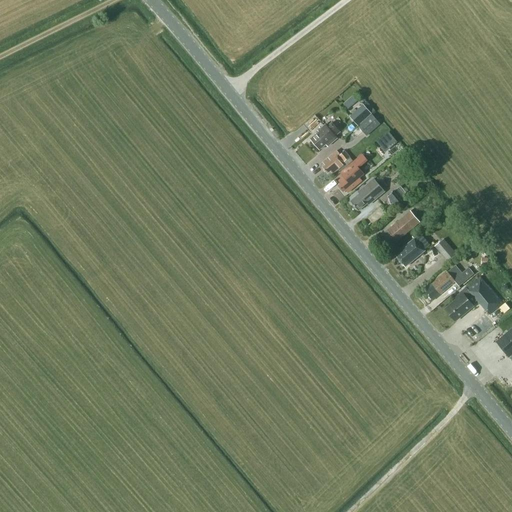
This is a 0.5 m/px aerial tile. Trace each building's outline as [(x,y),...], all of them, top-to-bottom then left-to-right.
[(358,100),(354,95),(345,103),(349,107),(358,100)] [(358,126),(372,114),(363,104),(350,116),(358,126)] [(366,136),(380,124),(372,115),(359,127),(366,136)] [(332,123),(328,127),(326,125),(318,131),(319,132),(311,140),(320,150),(326,145),(328,147),(337,139),(335,136),(340,132),(332,123)] [(385,151),(394,143),(393,142),(397,139),(390,131),(378,141),(385,151)] [(333,174),(346,163),(347,165),(352,161),(349,158),(350,158),(345,151),(339,156),(336,152),(323,163),(325,166),(323,168),(327,174),(330,171),(333,174)] [(364,175),(359,168),(367,160),(363,155),(341,173),(344,177),(339,181),(341,184),(338,186),(343,192),(346,190),(348,193),(362,181),(360,179),(364,175)] [(385,192),(379,185),(381,183),(376,178),(358,192),(360,194),(351,202),(359,211),(367,204),(369,205),(385,192)] [(395,206),(404,199),(402,196),(406,193),(401,186),(388,197),(395,206)] [(420,222),(417,218),(420,216),(417,212),(414,215),(411,211),(388,230),(383,234),(385,237),(382,239),(387,245),(390,243),(392,245),(397,241),(420,222)] [(395,255),(405,267),(425,251),(415,239),(395,255)] [(448,261),(455,255),(443,240),(435,246),(448,261)] [(474,274),(469,268),(462,274),(458,268),(454,271),(452,268),(448,272),(447,271),(424,290),(433,301),(455,282),(459,287),(474,274)] [(477,301),(489,315),(503,304),(480,277),(455,298),(456,300),(445,309),(455,322),(474,306),(473,305),(477,301)] [(511,354),(511,328),(496,342),(509,358),(511,354)]
